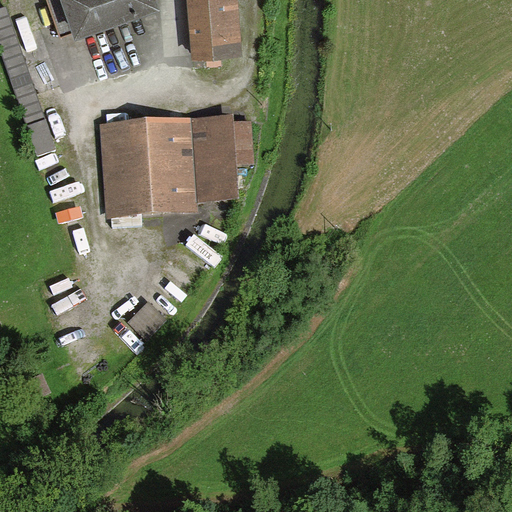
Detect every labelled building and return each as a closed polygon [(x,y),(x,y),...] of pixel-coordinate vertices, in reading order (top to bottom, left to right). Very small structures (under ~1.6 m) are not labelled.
[(151,0),(63,0),(75,35),(154,9),(151,0)] [(238,54),(234,0),(191,0),(196,57),(238,54)] [(58,152),(8,7),(0,9),(0,46),(38,159),(58,152)] [(254,125),(238,126),(237,117),(103,126),(109,220),(198,214),(197,205),(243,202),(241,166),(257,165),(254,125)] [(124,330),(137,346),(165,324),(151,308),(124,330)]
